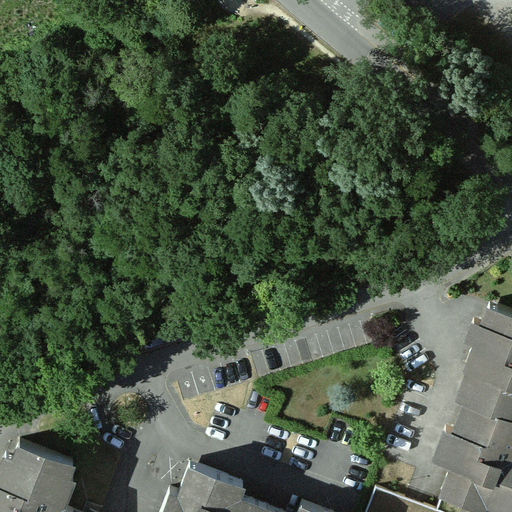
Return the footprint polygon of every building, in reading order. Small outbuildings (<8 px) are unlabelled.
[(490,302),(483,321),(491,323),(498,304),(490,302)] [(484,505),(488,497),(511,506),(511,309),(498,304),(491,323),(483,321),(477,337),(468,361),(471,362),(478,365),(466,396),(455,425),(444,456),(454,460),(444,489),(484,505)] [(468,333),(477,337),(483,321),(475,317),(473,318),(468,333)] [(459,393),(466,396),(478,365),(471,362),(459,393)] [(436,452),(444,456),(455,425),(447,423),(436,452)] [(0,511),(72,511),(75,507),(64,502),(74,474),(70,472),(75,457),(22,437),(15,454),(3,483),(0,481),(0,511)] [(7,450),(0,466),(0,481),(3,483),(15,454),(7,450)] [(202,463),(192,459),(182,487),(192,491),(202,463)] [(336,511),(303,499),(297,511),(296,511),(240,490),(244,479),(202,463),(192,491),(182,487),(173,484),(162,511),(336,511)]
